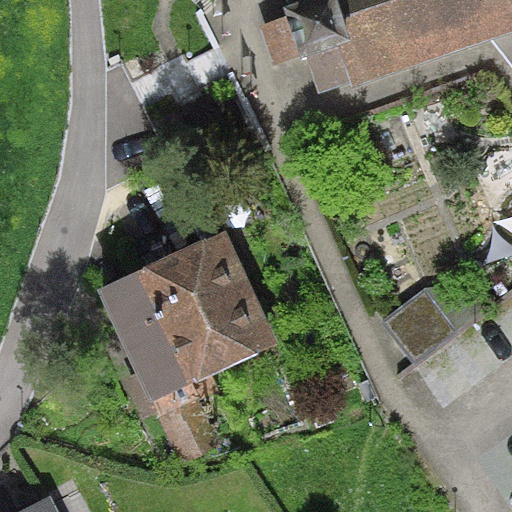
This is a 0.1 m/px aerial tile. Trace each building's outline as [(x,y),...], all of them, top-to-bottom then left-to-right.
[(511,0),(286,0),(291,14),(304,53),(317,93),(349,83),(351,88),(492,39),(511,67),(511,0)] [(304,53),(291,14),(259,25),(272,65),(304,53)] [(276,343),(226,232),(97,289),(148,403),(152,401),(180,463),(219,446),(190,381),(276,343)] [(424,289),(380,320),(411,363),(455,331),(424,289)] [(59,511),(51,497),(21,511),(59,511)]
